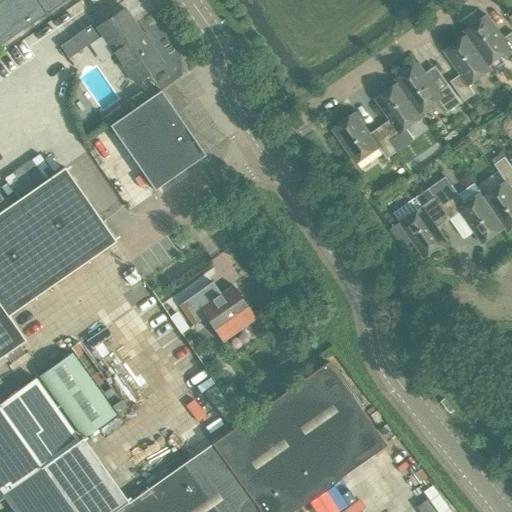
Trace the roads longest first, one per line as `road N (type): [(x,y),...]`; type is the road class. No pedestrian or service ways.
road 1 (tertiary): [(505,511),(390,372),(360,286),(265,144)]
road 2 (residential): [(265,144),(464,0)]
road 3 (tertiary): [(265,144),(231,94),(212,32),(189,0)]
